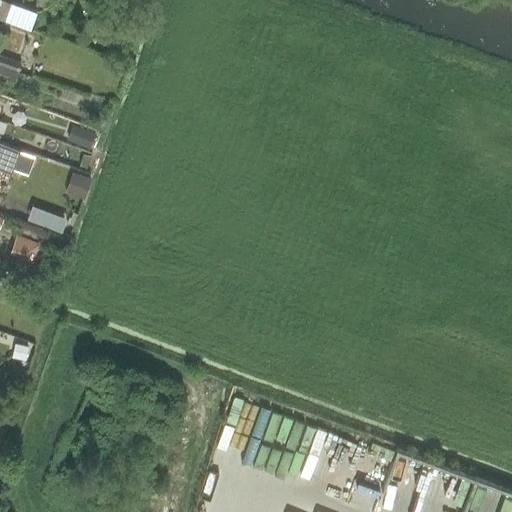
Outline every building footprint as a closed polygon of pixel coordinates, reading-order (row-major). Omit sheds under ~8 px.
[(36,11),(5,0),(0,0),(0,16),(30,28),(36,11)] [(0,63),(19,70),(22,61),(0,53),(0,63)] [(19,71),(19,70),(0,63),(0,75),(29,85),(32,75),(19,71)] [(90,147),(95,132),(73,124),(68,139),(90,147)] [(0,167),(13,172),(21,149),(0,141),(0,167)] [(91,183),(75,177),(69,194),(85,200),(91,183)]
